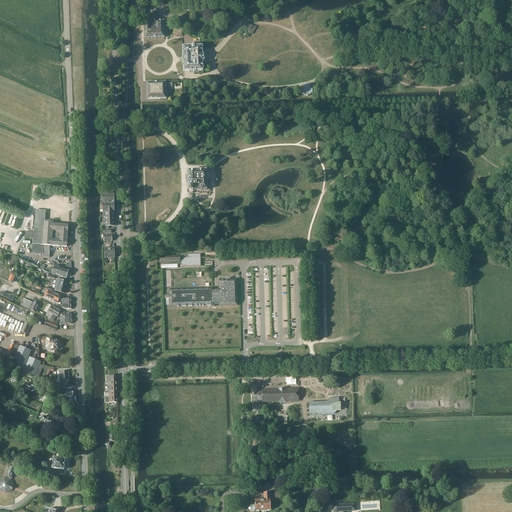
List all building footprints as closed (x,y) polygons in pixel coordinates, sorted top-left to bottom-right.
[(146,38),(167,37),(166,21),(146,22),(146,38)] [(195,72),(205,71),(205,62),(207,61),(207,57),(205,55),(205,47),(186,48),(186,59),(186,72),(195,72)] [(166,84),(166,82),(156,82),(146,83),(147,100),(166,99),(166,97),(167,97),(167,94),(166,94),(166,87),(172,87),(172,84),(166,84)] [(311,91),(309,89),(309,86),(304,86),(304,90),(303,91),(302,91),(302,95),(303,94),(303,96),(312,96),(311,94),(312,94),(312,91),(311,91)] [(206,175),(206,169),(196,170),(188,171),(188,185),(189,191),(189,193),(190,193),(190,194),(191,194),(191,193),(193,193),(193,190),(201,190),(207,190),(206,180),(207,180),(209,179),(208,176),(207,175),(206,175)] [(114,202),(114,194),(103,194),(103,197),(101,197),(101,200),(103,200),(103,203),(114,202)] [(103,212),(114,212),(114,202),(103,203),(103,212)] [(53,223),(47,222),(47,220),(45,220),(45,211),(35,210),(34,229),(34,232),(26,231),(25,238),(33,238),(33,244),(67,247),(68,225),(56,224),(56,221),(53,221),(53,223)] [(114,226),(114,212),(103,212),(103,217),(105,217),(106,226),(107,226),(107,229),(104,229),(104,233),(112,233),(112,229),(110,229),(110,226),(114,226)] [(49,257),(50,248),(44,247),(44,246),(32,245),(31,254),(43,255),(43,257),(49,257)] [(105,257),(112,257),(114,257),(114,248),(104,248),(105,257)] [(181,266),(201,266),(201,259),(201,254),(181,254),(181,259),(181,266)] [(66,278),(69,270),(54,266),(53,270),(50,269),(49,273),(56,275),(62,277),(66,278)] [(66,281),(66,278),(62,277),(62,280),(56,279),(55,285),(58,286),(58,285),(66,288),(68,282),(66,281)] [(230,280),(219,280),(219,290),(216,290),(213,290),(213,289),(169,290),(169,296),(164,296),(164,305),(170,305),(170,307),(214,306),(214,304),(219,304),(219,306),(237,306),(236,280),(230,280)] [(58,286),(55,285),(54,291),(64,294),(66,288),(58,285),(58,286)] [(46,292),(44,297),(53,302),(56,294),(52,292),(49,291),(47,290),(46,292)] [(13,301),(15,296),(4,291),(1,296),(13,301)] [(56,294),(53,302),(57,303),(59,300),(62,302),(62,299),(61,299),(62,297),(61,296),(56,294)] [(62,297),(61,299),(62,299),(62,302),(62,304),(62,305),(71,304),(71,299),(64,300),(65,297),(63,296),(62,297)] [(33,303),(23,299),(20,306),(29,310),(29,309),(35,312),(39,305),(33,302),(33,303)] [(50,319),(56,309),(51,306),(47,312),(48,312),(45,316),(50,319)] [(57,317),(60,311),(56,309),(50,319),(53,321),(56,316),(57,317)] [(55,322),(53,321),(50,319),(49,321),(47,320),(45,325),(45,326),(56,330),(58,325),(54,324),(55,322)] [(61,328),(61,324),(65,324),(71,323),(71,319),(60,319),(60,322),(57,327),(61,328)] [(25,323),(21,332),(27,334),(31,326),(25,323)] [(51,341),(51,339),(41,339),(41,342),(47,342),(47,350),(51,349),(51,351),(52,351),(52,352),(54,352),(55,351),(56,351),(55,350),(57,350),(57,344),(58,344),(58,342),(57,342),(57,341),(51,341)] [(0,361),(4,363),(6,359),(13,362),(13,363),(11,367),(22,371),(23,372),(35,377),(34,377),(35,377),(38,378),(42,369),(43,367),(43,366),(40,365),(41,362),(28,357),(31,351),(20,346),(20,347),(15,345),(11,355),(8,353),(0,349),(0,361)] [(54,372),(54,368),(48,368),(43,367),(42,369),(48,371),(48,372),(48,371),(46,376),(49,377),(51,371),(54,372)] [(57,381),(68,380),(68,371),(57,372),(57,381)] [(27,384),(25,389),(35,394),(37,389),(35,387),(37,383),(32,381),(31,382),(32,382),(31,385),(27,384)] [(256,391),(256,386),(251,387),(252,402),(259,402),(262,402),(262,391),(256,391)] [(262,402),(300,402),(299,387),(262,389),(262,391),(262,402)] [(76,404),(76,393),(66,393),(66,398),(71,398),(71,404),(76,404)] [(309,403),(309,415),(312,414),(332,414),(335,410),(339,410),(339,397),(330,398),(327,402),(309,403)] [(49,434),(55,422),(42,416),(40,422),(47,425),(44,431),(49,434)] [(64,470),(65,459),(54,458),(52,469),(64,470)] [(5,493),(6,493),(7,493),(8,493),(9,492),(10,491),(11,491),(11,490),(12,490),(12,489),(12,488),(13,488),(13,487),(13,486),(13,485),(13,484),(12,483),(12,482),(12,481),(11,481),(11,480),(12,478),(15,469),(8,466),(7,468),(9,469),(5,478),(4,478),(3,478),(3,479),(2,479),(1,479),(1,480),(0,480),(0,490),(0,491),(1,492),(2,492),(2,493),(4,493),(5,493)] [(255,505),(251,506),(251,510),(255,510),(271,510),(270,492),(264,493),(264,500),(254,500),(255,505)]
